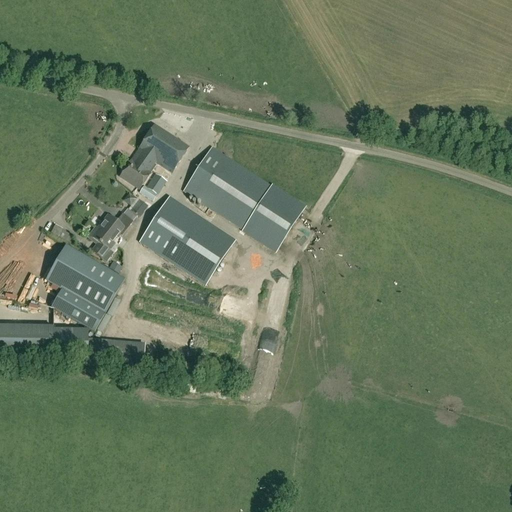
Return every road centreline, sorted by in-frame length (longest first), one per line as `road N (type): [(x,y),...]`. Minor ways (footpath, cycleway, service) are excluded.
road 1 (unclassified): [(511,193),(408,159),(123,98)]
road 2 (unclassified): [(0,72),(123,98)]
